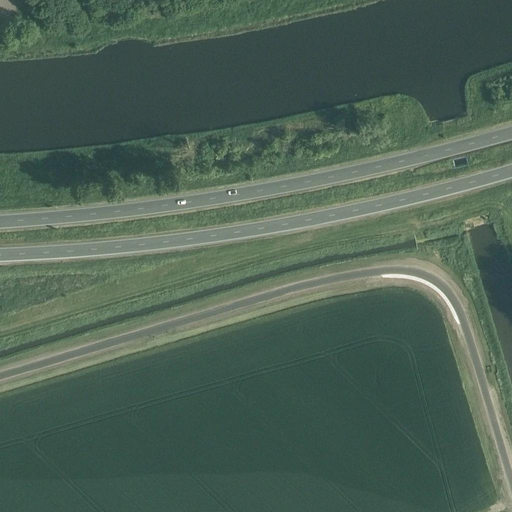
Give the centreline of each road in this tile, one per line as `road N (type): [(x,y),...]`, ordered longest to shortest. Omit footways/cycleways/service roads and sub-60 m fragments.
road 1 (unclassified): [(511,481),(456,300),(434,277),(393,272),(305,288),(0,377)]
road 2 (trunk): [(511,133),(177,205),(0,224)]
road 3 (trunk): [(0,255),(224,236),(511,172)]
